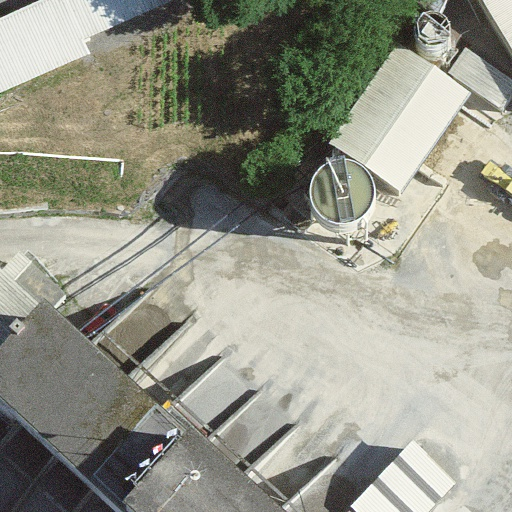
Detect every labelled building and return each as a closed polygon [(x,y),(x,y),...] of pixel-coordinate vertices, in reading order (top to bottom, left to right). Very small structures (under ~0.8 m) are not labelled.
[(177,0),(32,0),(35,5),(0,19),(0,92),(71,63),(64,48),(177,0)] [(511,0),(463,0),(511,82),(511,0)] [(453,112),(384,61),(313,156),(382,207),(453,112)] [(0,448),(60,503),(130,425),(0,309),(0,448)] [(346,511),(429,511),(458,483),(414,441),(346,511)] [(205,511),(151,465),(110,511),(205,511)]
